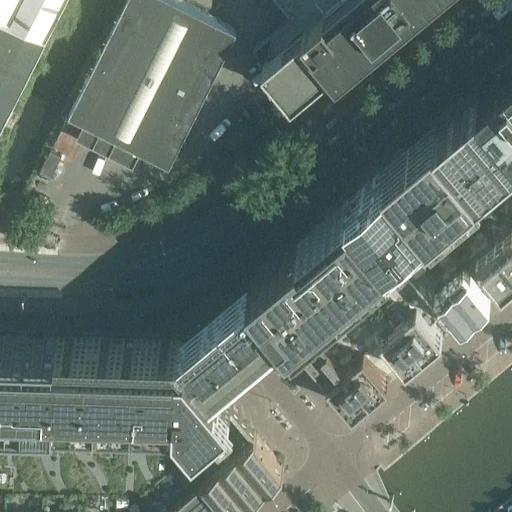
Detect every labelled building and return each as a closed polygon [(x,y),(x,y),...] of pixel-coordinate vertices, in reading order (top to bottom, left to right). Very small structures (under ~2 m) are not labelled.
[(0,0),(0,127),(63,0),(0,0)] [(182,0),(125,0),(70,111),(84,119),(141,147),(170,162),(237,28),(182,0)] [(327,67),(330,65),(335,61),(334,59),(331,62),(328,59),(349,41),(351,45),(348,47),(350,49),(408,0),(277,0),(291,17),(253,49),(261,59),(263,61),(293,96),(297,93),(296,92),(302,87),(307,82),(308,83),(316,77),(315,76),(321,71),(326,66),(327,67)] [(425,0),(408,0),(350,49),(348,47),(351,45),(349,41),(328,59),(331,62),(334,59),(335,61),(330,65),(337,73),(425,0)] [(511,61),(510,64),(477,90),(504,122),(511,130),(511,61)] [(435,126),(435,127),(479,179),(511,218),(511,130),(504,122),(477,90),(475,91),(476,92),(472,96),(468,99),(468,98),(466,100),(462,103),(459,105),(457,108),(447,116),(444,118),(441,121),(435,126)] [(228,148),(244,134),(236,125),(221,139),(228,148)] [(477,180),(479,179),(435,127),(434,127),(435,128),(428,134),(422,139),(421,138),(420,139),(420,140),(414,146),(411,148),(410,147),(409,148),(410,149),(408,151),(394,163),(393,161),(392,162),(393,163),(392,164),(387,168),(386,167),(385,168),(429,220),(430,220),(453,200),(454,199),(477,180)] [(348,199),(346,201),(389,253),(390,254),(392,256),(436,308),(436,309),(439,313),(440,312),(438,310),(440,308),(443,305),(446,309),(450,305),(461,318),(474,308),(478,305),(490,294),(466,264),(465,263),(429,220),(385,168),(384,169),(384,170),(376,177),(375,176),(373,178),(373,179),(364,186),(362,188),(356,193),(357,193),(353,197),(349,200),(348,200),(348,199)] [(301,239),(297,242),(340,294),(364,274),(366,272),(388,254),(389,253),(346,201),(343,203),(344,204),(328,217),(328,216),(325,218),(326,219),(319,225),(319,224),(316,226),(317,227),(313,230),(310,233),(311,235),(312,236),(308,240),(304,243),(301,240),(301,239)] [(511,223),(497,236),(495,238),(477,253),(503,283),(511,275),(511,223)] [(311,235),(310,233),(301,240),(304,243),(308,240),(312,236),(311,235)] [(317,313),(340,294),(297,242),(295,244),(296,245),(298,248),(294,252),(290,255),(289,255),(288,254),(287,253),(283,256),(280,258),(279,257),(277,259),(278,260),(270,267),(269,265),(267,267),(268,269),(252,282),(251,280),(249,282),(249,283),(248,283),(249,284),(265,303),(274,296),(289,314),(280,321),(281,322),(291,335),(312,318),(315,315),(317,313)] [(296,245),(287,253),(288,254),(289,255),(290,255),(294,252),(298,248),(296,245)] [(281,322),(280,321),(265,303),(249,284),(237,293),(241,298),(231,306),(228,301),(200,325),(204,329),(194,337),(190,333),(180,342),(212,380),(223,370),(220,366),(228,359),(232,363),(260,340),(256,336),(266,328),(269,332),(281,322)] [(227,301),(228,301),(231,306),(241,298),(237,293),(237,292),(227,301)] [(490,294),(461,318),(462,319),(491,295),(490,294)] [(274,296),(265,303),(280,321),(289,314),(274,296)] [(414,299),(378,330),(381,333),(404,361),(406,364),(424,349),(427,346),(443,333),(431,319),(430,318),(414,299)] [(312,318),(291,335),(316,363),(324,374),(345,357),(312,318)] [(189,332),(190,333),(194,337),(204,329),(200,325),(199,324),(189,332)] [(256,336),(260,340),(270,332),(269,332),(266,328),(256,336)] [(424,349),(406,364),(408,366),(445,335),(443,333),(427,346),(424,349)] [(214,382),(212,380),(208,375),(180,342),(179,341),(178,340),(57,337),(0,335),(0,511),(229,511),(233,509),(250,495),(266,481),(284,466),(254,431),(230,401),(225,405),(214,414),(207,404),(199,395),(214,382)] [(345,357),(324,374),(353,408),(357,405),(370,395),(371,394),(374,391),(376,389),(388,380),(390,378),(388,375),(365,347),(361,343),(345,357)] [(220,366),(223,370),(224,371),(232,364),(232,363),(228,359),(220,366)] [(388,380),(374,391),(376,393),(389,382),(388,380)] [(230,401),(214,382),(199,395),(207,404),(214,414),(225,405),(230,401)] [(371,394),(357,405),(359,407),(373,396),(371,394)]
